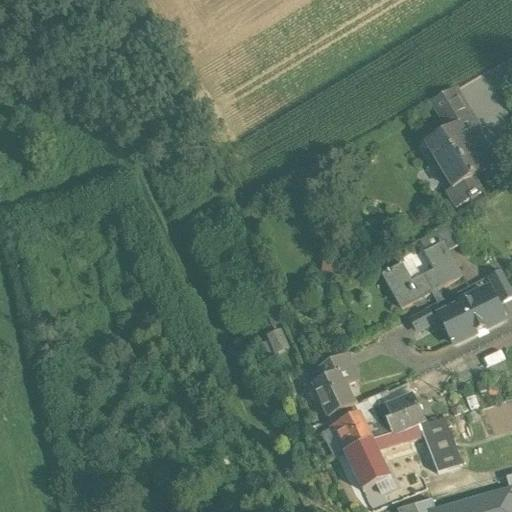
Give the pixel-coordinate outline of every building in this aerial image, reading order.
[(456,92),(433,106),(445,126),(459,117),(459,118),(469,113),(456,92)] [(459,117),(445,126),(450,135),(427,149),(437,165),(442,162),(458,189),(453,192),(454,193),(475,180),(494,169),(473,135),(474,134),(467,124),(464,126),(459,118),(459,117)] [(475,180),(454,193),(453,192),(447,196),(457,212),(471,203),(472,205),(478,201),(478,199),(484,195),(475,180)] [(448,228),(436,236),(443,247),(444,246),(449,255),(460,248),(448,228)] [(443,247),(425,257),(435,274),(413,287),(403,270),(383,281),(404,316),(465,281),(449,255),(444,246),(443,247)] [(511,302),(511,294),(502,275),(490,281),(504,306),(511,302)] [(150,289),(121,303),(138,340),(167,326),(150,289)] [(490,295),(441,321),(456,350),(505,324),(490,295)] [(427,317),(413,325),(420,337),(434,330),(427,317)] [(270,343),(274,363),(294,358),(289,339),(270,343)] [(348,363),(322,376),(327,387),(341,380),(342,381),(354,376),(348,363)] [(108,366),(96,372),(107,397),(119,391),(108,366)] [(327,387),(314,393),(330,427),(359,413),(359,412),(355,414),(346,396),(361,389),(354,376),(342,381),(341,380),(327,387)] [(399,407),(416,401),(412,391),(395,398),(399,407)] [(388,399),(382,402),(387,411),(393,409),(388,399)] [(382,402),(359,412),(359,413),(330,427),(334,435),(360,423),(373,450),(394,442),(389,431),(388,430),(376,434),(373,427),(377,426),(373,418),(387,411),(382,402)] [(415,403),(387,416),(393,428),(389,431),(394,442),(412,436),(428,430),(415,403)] [(334,435),(333,435),(347,463),(374,451),(373,450),(360,423),(334,435)] [(443,426),(413,439),(415,445),(415,446),(425,442),(435,465),(455,457),(443,426)] [(394,442),(373,450),(374,451),(378,458),(415,445),(413,439),(412,436),(394,442)] [(374,451),(347,463),(365,500),(391,487),(378,458),(374,451)] [(455,457),(435,465),(441,480),(461,472),(455,457)] [(511,511),(511,500),(511,497),(473,510),(473,511),(511,511)]
